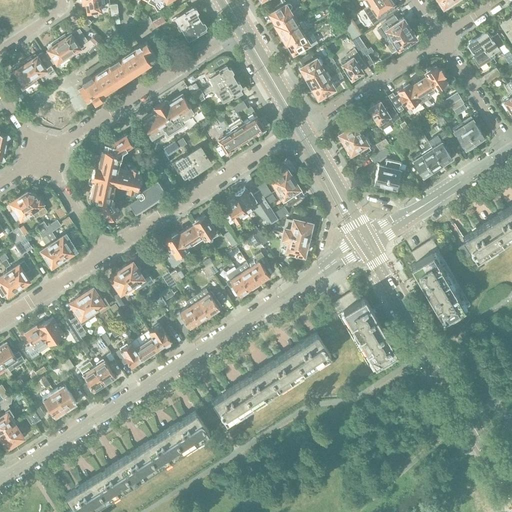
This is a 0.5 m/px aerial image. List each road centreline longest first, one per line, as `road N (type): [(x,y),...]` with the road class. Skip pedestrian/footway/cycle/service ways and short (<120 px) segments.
road 1 (residential): [(0,481),(331,264)]
road 2 (tertiary): [(511,494),(367,247)]
road 3 (residential): [(41,157),(241,28)]
road 4 (residential): [(105,253),(301,130)]
road 5 (residential): [(301,130),(441,40)]
road 6 (residential): [(401,219),(511,148)]
road 7 (residential): [(511,147),(441,40)]
road 8 (residential): [(0,322),(105,253)]
road 9 (tertiary): [(361,237),(301,130)]
